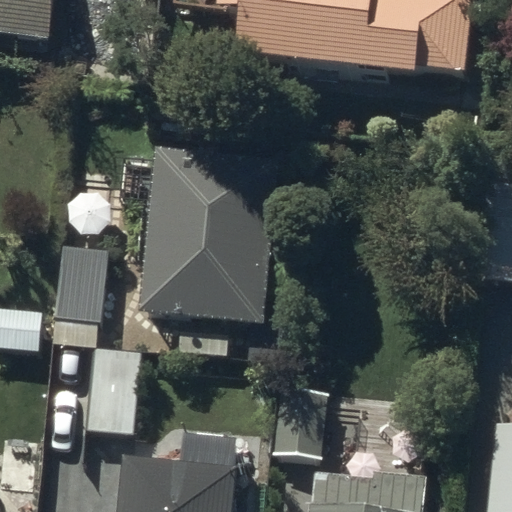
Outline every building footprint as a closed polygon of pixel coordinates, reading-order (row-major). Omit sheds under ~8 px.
[(0,0),(0,59),(53,65),(59,0),(0,0)] [(230,0),(227,39),(250,41),(247,93),(429,109),(430,98),(472,101),(481,2),(455,0),(230,0)] [(280,181),(158,172),(157,183),(117,180),(113,229),(153,232),(145,344),(181,347),(179,372),(234,375),(235,351),(267,354),(280,181)] [(100,365),(108,264),(67,261),(58,361),(100,365)] [(44,331),(0,328),(0,366),(42,369),(44,331)] [(144,371),(98,367),(92,449),(138,452),(144,371)] [(331,406),(287,402),(280,467),(323,472),(331,406)] [(239,511),(244,468),(185,462),(181,497),(128,491),(125,511),(239,511)]
